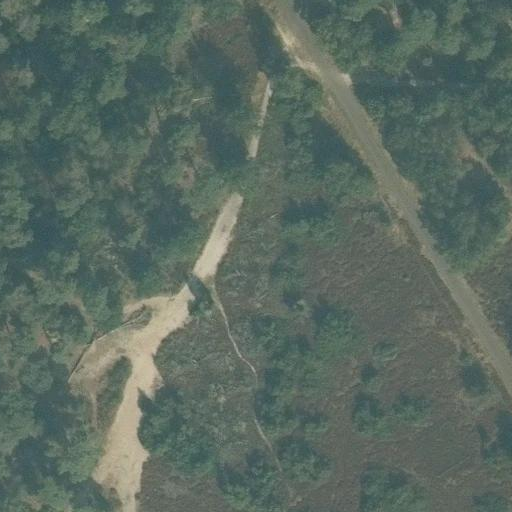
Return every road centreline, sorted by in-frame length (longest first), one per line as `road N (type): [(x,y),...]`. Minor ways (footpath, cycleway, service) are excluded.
road 1 (track): [(129,511),(168,350),(213,293),(250,220),(272,91),(301,23)]
road 2 (track): [(511,377),(407,218),(331,75)]
